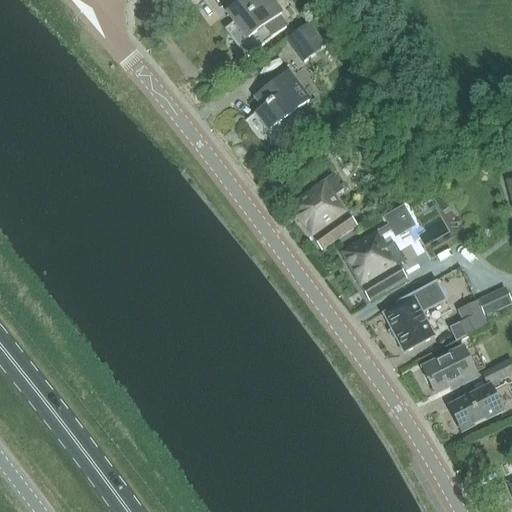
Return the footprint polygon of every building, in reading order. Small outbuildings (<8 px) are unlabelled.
[(246,59),(286,29),(277,18),(281,15),(269,0),(241,0),(227,12),(240,29),(230,38),(246,59)] [(283,45),(300,68),(324,49),(307,26),(283,45)] [(267,152),(305,122),(298,113),(310,104),(288,75),(256,99),(264,109),(245,123),(267,152)] [(321,252),(356,226),(334,196),(342,191),(331,177),(289,208),(321,252)] [(377,233),(341,255),(369,302),(407,280),(399,266),(405,263),(394,244),(387,249),(377,233)] [(404,355),(433,340),(421,317),(447,303),(437,283),(395,305),(399,312),(386,319),(404,355)] [(486,318),(511,307),(504,291),(478,302),(486,318)] [(460,340),(488,327),(476,302),(460,310),(461,311),(458,312),(463,323),(454,328),(460,340)] [(459,386),(478,376),(479,376),(466,348),(423,369),(435,393),(457,382),(459,386)] [(485,388),(490,386),(491,387),(511,376),(511,366),(510,362),(480,376),(485,388)] [(490,386),(485,388),(485,389),(450,405),(462,430),(501,412),(502,415),(511,410),(511,397),(506,384),(492,390),(491,387),(490,386)]
